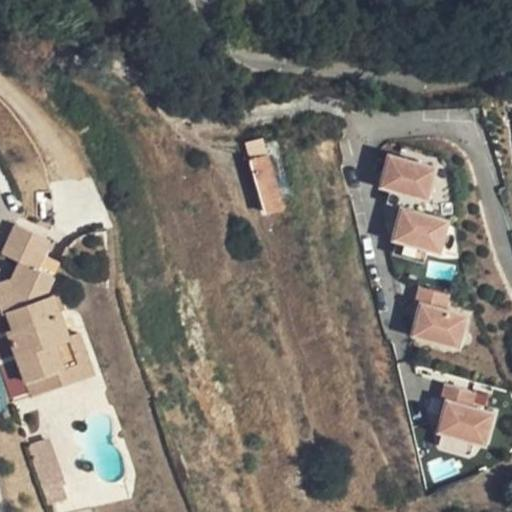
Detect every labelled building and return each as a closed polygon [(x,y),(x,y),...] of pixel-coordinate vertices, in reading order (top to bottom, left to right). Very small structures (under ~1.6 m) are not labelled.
[(403,202),(424,208),(429,191),(422,189),(426,177),(432,179),(437,161),(391,148),(386,167),(383,177),(383,179),(392,182),(387,197),(403,202)] [(249,159),(250,163),(255,182),(266,214),(284,208),(267,154),(249,159)] [(243,185),(255,182),(250,163),(237,167),(243,185)] [(429,191),(432,179),(426,177),(422,189),(429,191)] [(397,234),(393,248),(424,257),(429,243),(433,244),(437,230),(444,231),(449,215),(424,208),(403,202),(403,204),(400,214),(394,233),(397,234)] [(32,383),(83,366),(74,339),(66,315),(60,298),(59,295),(55,296),(53,289),(59,278),(45,270),(61,241),(27,223),(11,253),(26,261),(34,265),(23,287),(3,293),(10,315),(17,313),(19,319),(22,329),(15,331),(32,383)] [(443,247),(447,232),(444,231),(437,230),(433,244),(443,247)] [(34,265),(26,261),(18,279),(0,284),(0,324),(19,319),(17,313),(10,315),(3,293),(23,287),(34,265)] [(450,290),(418,281),(414,297),(415,297),(421,299),(417,310),(412,330),(450,340),(454,326),(461,328),(466,311),(445,305),(450,290)] [(68,296),(60,298),(66,315),(74,313),(68,296)] [(421,299),(415,297),(412,309),(417,310),(421,299)] [(454,326),(450,340),(460,343),(464,329),(461,328),(454,326)] [(85,336),(74,339),(83,366),(32,383),(36,398),(100,376),(85,336)] [(469,404),(473,389),(442,380),(437,396),(438,396),(444,398),(441,409),(436,428),(439,429),(436,441),(438,444),(464,452),(468,450),(471,438),(475,439),(479,425),(486,426),(490,410),(469,404)] [(444,398),(438,396),(435,408),(441,409),(444,398)] [(479,425),(475,439),(484,442),(488,427),(486,426),(479,425)] [(49,441),(29,446),(46,505),(62,500),(58,489),(63,488),(49,441)]
